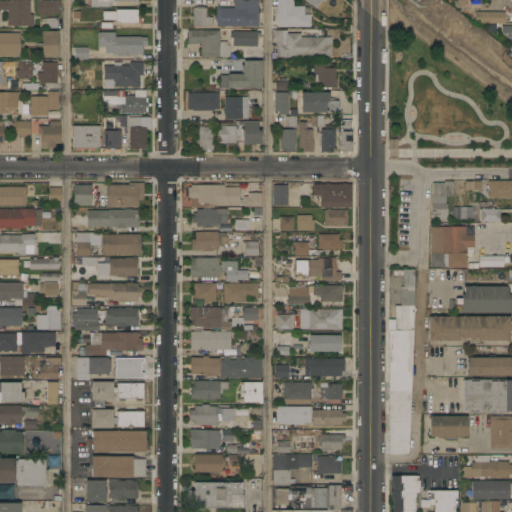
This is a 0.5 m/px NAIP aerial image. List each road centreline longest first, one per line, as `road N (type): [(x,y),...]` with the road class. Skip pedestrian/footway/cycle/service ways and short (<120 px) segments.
road 1 (tertiary): [(370,511),(369,17)]
road 2 (residential): [(166,511),(166,167)]
road 3 (residential): [(166,167),(369,166)]
road 4 (residential): [(166,167),(166,0)]
road 5 (residential): [(0,167),(166,167)]
